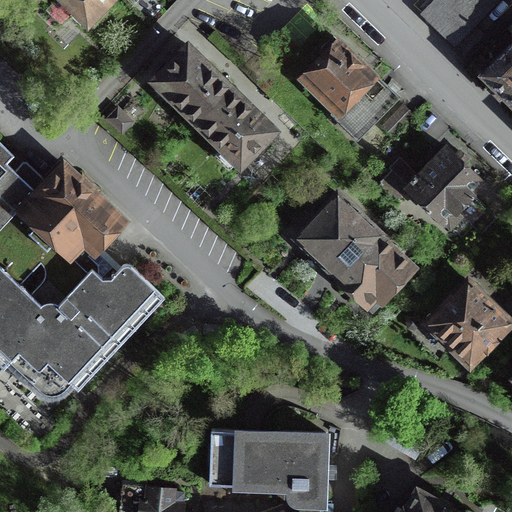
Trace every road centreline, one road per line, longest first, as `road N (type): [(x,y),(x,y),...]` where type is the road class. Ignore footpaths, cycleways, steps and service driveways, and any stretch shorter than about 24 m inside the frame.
road 1 (residential): [(511,424),(267,324),(76,144),(72,131),(94,101),(193,0)]
road 2 (residential): [(511,147),(361,0)]
